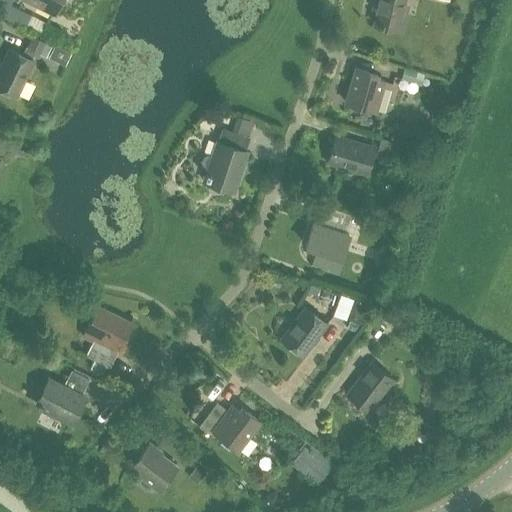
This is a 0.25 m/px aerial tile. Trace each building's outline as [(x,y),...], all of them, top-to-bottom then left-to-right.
[(17,12),(9,8),(13,0),(0,0),(0,15),(13,22),(15,19),(28,26),(34,15),(19,8),(17,12)] [(25,0),(56,15),(63,0),(25,0)] [(403,32),(409,4),(405,3),(406,0),(373,0),(371,9),(375,10),(372,25),(403,32)] [(44,55),(49,44),(31,35),(23,53),(8,46),(0,62),(0,89),(17,97),(35,59),(32,58),(35,52),(44,55)] [(375,111),(384,81),(367,76),(368,71),(355,67),(345,102),(375,111)] [(414,82),(417,71),(405,67),(402,78),(414,82)] [(249,136),(254,121),(237,115),(232,131),(222,127),(217,139),(215,139),(210,153),(203,156),(201,161),(200,168),(204,174),(201,181),(235,192),(249,150),(246,149),(250,137),(249,136)] [(367,175),(376,145),(334,133),(326,163),(367,175)] [(393,140),(382,137),(378,149),(389,153),(393,140)] [(25,151),(0,139),(0,157),(1,156),(0,155),(1,153),(4,154),(6,149),(23,156),(25,151)] [(354,235),(313,223),(305,246),(346,260),(354,235)] [(365,317),(369,304),(341,294),(333,314),(346,319),(348,312),(365,317)] [(81,336),(113,351),(119,341),(123,343),(136,317),(132,315),(130,320),(97,304),(81,336)] [(303,357),(329,322),(305,305),(279,339),(303,357)] [(90,368),(101,374),(106,365),(94,359),(90,368)] [(369,413),(394,378),(371,360),(345,394),(369,413)] [(210,373),(198,364),(190,374),(202,384),(210,373)] [(72,425),(87,395),(48,375),(32,405),(72,425)] [(245,416),(231,405),(212,430),(237,449),(259,420),(248,412),(245,416)] [(159,491),(179,465),(148,442),(128,468),(159,491)] [(318,485),(331,468),(304,446),(291,463),(318,485)] [(359,478),(373,471),(364,452),(350,459),(359,478)] [(196,465),(188,476),(197,483),(205,472),(196,465)]
